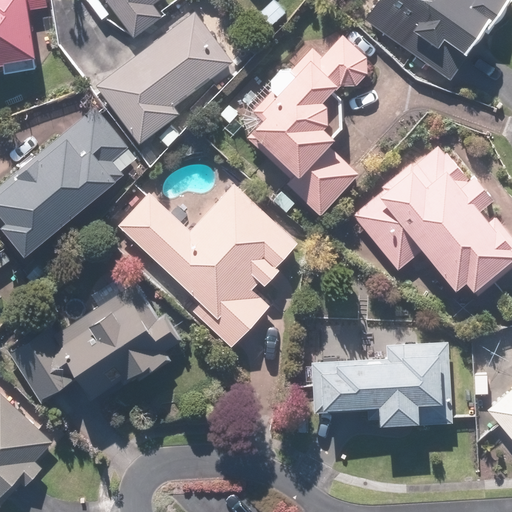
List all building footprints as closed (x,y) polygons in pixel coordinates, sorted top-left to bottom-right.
[(0,0),(0,58),(11,57),(14,70),(45,64),(43,53),(47,52),(39,4),(55,2),(54,0),(0,0)] [(115,0),(141,34),(167,15),(160,4),(164,0),(115,0)] [(294,9),(284,0),(274,0),(259,15),(273,30),(294,9)] [(350,0),(350,1),(416,46),(408,58),(424,69),(431,58),(457,76),(508,0),(350,0)] [(238,58),(200,11),(107,86),(150,139),(186,110),(182,104),(238,58)] [(330,52),(318,42),(300,61),(294,56),(272,80),(278,86),(259,106),(269,115),(252,133),(331,207),(365,171),(335,142),(347,129),(344,126),(349,120),(349,94),(340,85),(348,77),(362,81),(375,69),(376,53),(349,30),(330,52)] [(102,110),(99,106),(0,187),(0,207),(36,251),(128,175),(115,159),(135,143),(128,134),(131,131),(109,104),(102,110)] [(449,128),(444,133),(356,212),(402,263),(425,242),(462,283),(476,270),(487,282),(511,259),(511,226),(488,200),(502,187),(449,128)] [(154,187),(125,217),(207,296),(197,307),(235,344),(274,303),(256,285),(266,275),(271,279),(287,262),(284,260),(305,238),(264,198),(259,204),(234,181),(193,224),(154,187)] [(180,339),(143,278),(60,329),(55,321),(13,346),(43,394),(83,370),(98,395),(129,377),(133,382),(178,355),(171,344),(180,339)] [(457,416),(452,335),(392,338),(393,348),(315,353),(318,407),(369,405),(370,416),(385,415),(385,421),(457,416)] [(511,389),(494,404),(511,428),(511,389)] [(0,500),(3,503),(31,474),(35,477),(48,463),(40,456),(55,439),(3,390),(0,393),(0,500)]
